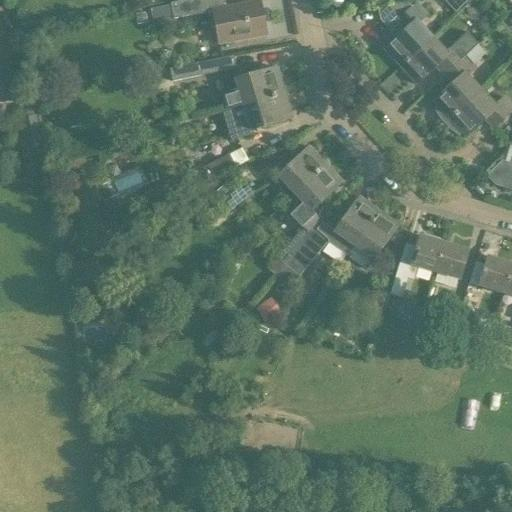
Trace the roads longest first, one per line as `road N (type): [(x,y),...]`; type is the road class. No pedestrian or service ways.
road 1 (residential): [(470,213),(409,188),(351,147),(319,84),(307,6)]
road 2 (residential): [(470,213),(307,6)]
